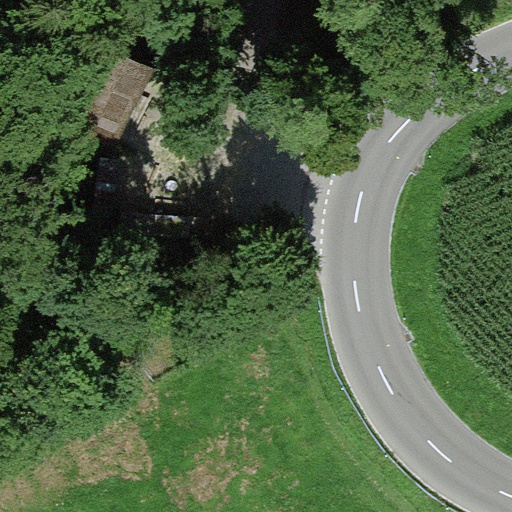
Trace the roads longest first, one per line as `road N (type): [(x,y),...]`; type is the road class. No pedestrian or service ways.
road 1 (tertiary): [(511,498),(446,456),(398,401),(364,337),(354,261),(375,167),(415,110),(511,52)]
road 2 (track): [(268,0),(266,92),(298,137),(375,167)]
